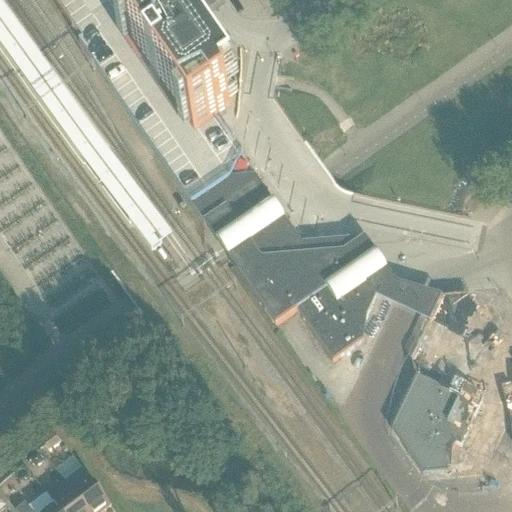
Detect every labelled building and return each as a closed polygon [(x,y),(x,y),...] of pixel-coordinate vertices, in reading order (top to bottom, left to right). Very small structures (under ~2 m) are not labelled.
[(192,206),(231,179),(243,154),(218,118),(195,135),(191,130),(186,133),(179,124),(184,120),(147,66),(130,42),(125,45),(118,35),(123,32),(120,27),(143,10),(136,0),(53,0),(82,41),(79,43),(192,206)] [(192,37),(195,35),(171,0),(158,0),(143,10),(120,27),(123,32),(118,35),(125,45),(130,42),(147,66),(184,120),(179,124),(186,133),(191,130),(195,135),(218,118),(231,110),(224,95),(230,91),(192,37)] [(148,207),(0,3),(0,2),(0,46),(151,251),(152,250),(161,244),(162,242),(170,237),(148,207)] [(365,281),(376,297),(387,289),(397,282),(367,239),(302,243),(256,177),(231,179),(257,217),(218,244),(222,250),(229,259),(230,261),(234,267),(239,275),(261,260),(294,257),(345,252),(357,269),(363,271),(366,275),(365,281)] [(231,179),(192,206),(205,225),(218,244),(257,217),(231,179)] [(357,269),(345,252),(294,257),(297,289),(316,315),(365,281),(366,275),(363,271),(357,269)] [(261,260),(239,275),(276,327),(297,312),(305,323),(316,315),(297,289),(294,257),(261,260)] [(365,281),(316,315),(305,323),(333,364),(364,342),(360,336),(377,298),(376,297),(365,281)] [(54,432),(42,442),(50,452),(62,443),(54,432)] [(64,483),(86,511),(104,511),(111,507),(82,469),(64,483)] [(59,511),(86,511),(64,483),(58,488),(65,498),(55,506),(59,511)]
